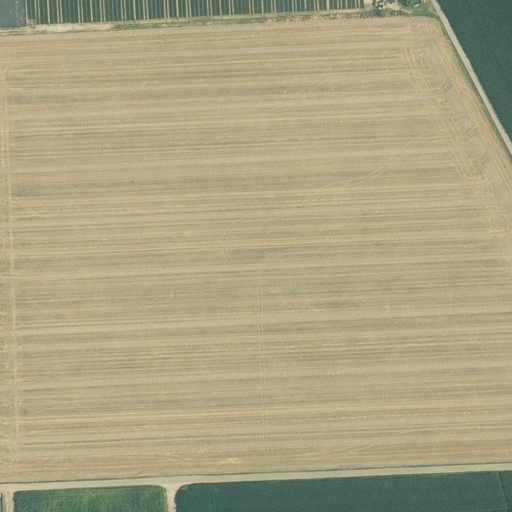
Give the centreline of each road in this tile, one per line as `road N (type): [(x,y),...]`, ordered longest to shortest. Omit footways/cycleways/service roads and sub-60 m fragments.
road 1 (track): [(169,480),(511,466)]
road 2 (track): [(0,489),(169,480)]
road 3 (track): [(511,149),(433,0)]
